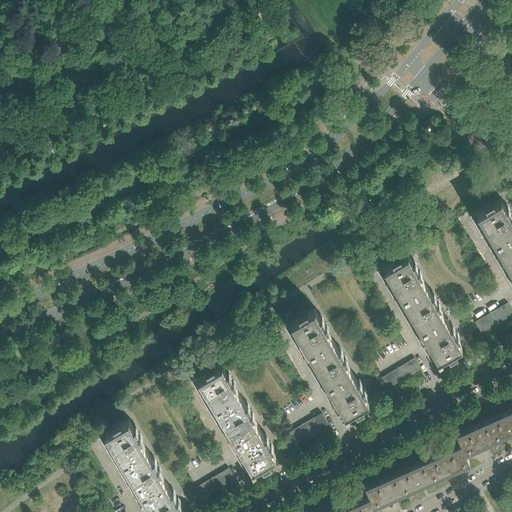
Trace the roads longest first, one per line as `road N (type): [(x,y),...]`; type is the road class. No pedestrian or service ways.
road 1 (secondary): [(0,340),(285,201),(353,150),(422,77)]
road 2 (secondary): [(406,64),(351,123),(293,168),(0,311)]
road 3 (residential): [(234,511),(511,359)]
